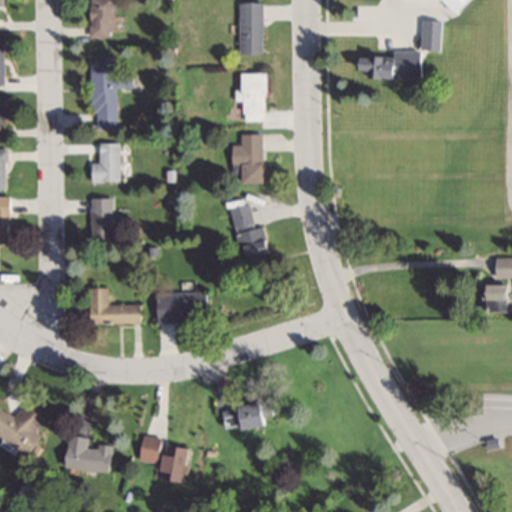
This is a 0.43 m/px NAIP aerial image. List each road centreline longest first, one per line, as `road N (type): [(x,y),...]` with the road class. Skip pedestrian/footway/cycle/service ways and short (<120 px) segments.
road 1 (secondary): [(308,0),(312,185),(335,284),(379,381),(461,511)]
road 2 (residential): [(347,317),(205,363),(136,373),(67,362),(0,326)]
road 3 (residential): [(56,357),(50,0)]
